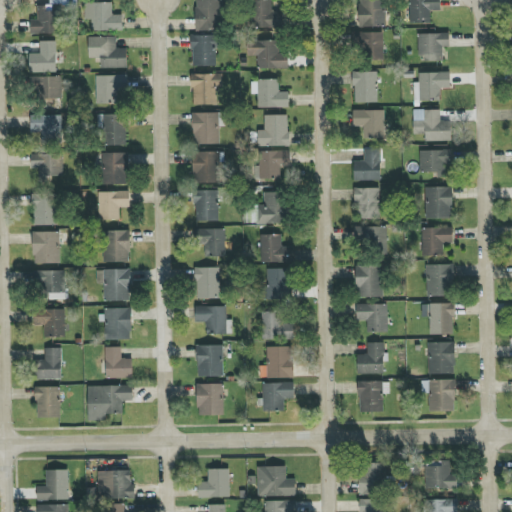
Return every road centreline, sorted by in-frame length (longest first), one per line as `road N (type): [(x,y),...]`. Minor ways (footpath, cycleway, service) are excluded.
road 1 (residential): [(0,446),(511,435)]
road 2 (residential): [(164,511),(155,0)]
road 3 (residential): [(326,511),(317,0)]
road 4 (residential): [(488,511),(479,0)]
road 5 (residential): [(4,511),(0,295)]
